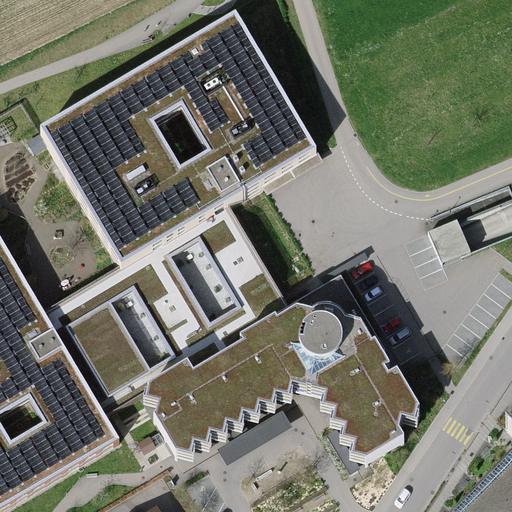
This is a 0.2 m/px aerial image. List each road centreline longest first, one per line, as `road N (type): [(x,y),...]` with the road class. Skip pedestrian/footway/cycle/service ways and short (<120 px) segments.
road 1 (unclassified): [(305,0),(348,140),(382,196),(432,207),(511,176)]
road 2 (residential): [(511,350),(405,511)]
